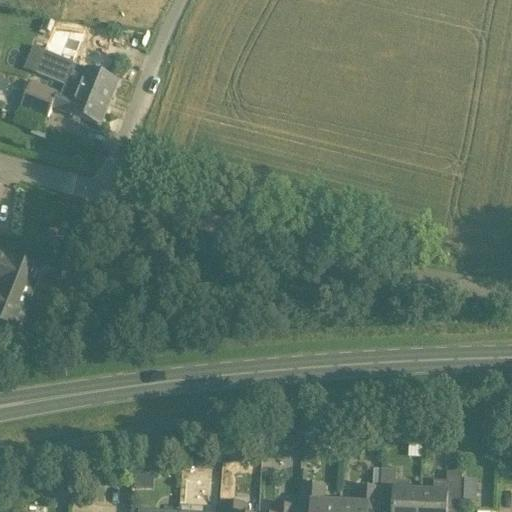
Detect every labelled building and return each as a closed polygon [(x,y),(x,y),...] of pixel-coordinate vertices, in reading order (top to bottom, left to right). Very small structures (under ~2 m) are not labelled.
[(45,53),(36,76),(65,88),(109,105),(118,82),(87,70),(86,72),(73,66),(74,65),(86,34),(54,31),(45,53)] [(51,111),(68,117),(99,130),(109,105),(65,88),(61,96),(31,84),(21,110),(47,121),(51,111)] [(0,256),(0,291),(30,303),(42,273),(0,256)] [(0,325),(18,333),(30,303),(0,291),(0,325)] [(339,511),(340,507),(325,506),(326,488),(307,487),(307,475),(307,473),(300,472),(300,479),(303,479),(302,486),(300,486),(299,509),(298,511),(339,511)] [(418,511),(420,495),(395,493),(396,473),(381,472),(380,490),(380,508),(392,509),(392,511),(418,511)] [(433,483),(433,495),(420,495),(418,511),(459,511),(462,475),(447,475),(447,484),(433,483)] [(379,511),(380,508),(380,490),(355,489),(354,507),(340,507),(339,511),(379,511)] [(247,511),(248,506),(228,505),(229,495),(221,495),(219,511),(247,511)]
